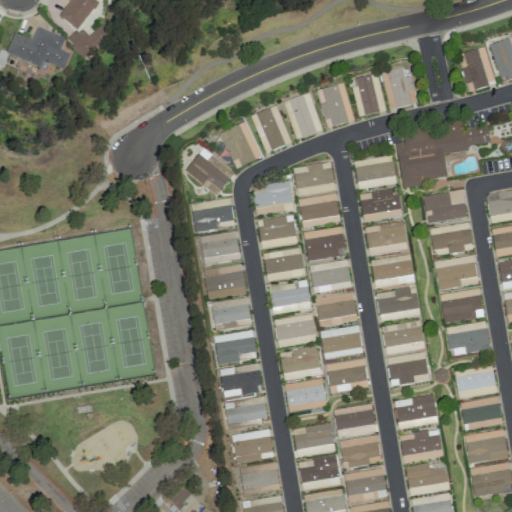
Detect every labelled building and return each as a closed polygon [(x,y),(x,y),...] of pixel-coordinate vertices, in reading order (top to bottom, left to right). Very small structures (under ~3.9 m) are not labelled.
[(67,0),(69,1),(58,17),(77,30),(96,1),(94,0),(67,0)] [(80,28),(66,40),(82,58),(108,35),(99,26),(87,36),(80,28)] [(65,38),(36,27),(31,41),(13,34),(5,55),(40,69),(42,62),(62,70),(69,54),(60,50),(65,38)] [(500,82),(511,77),(511,37),(488,45),(500,82)] [(458,53),(466,91),(493,86),(485,48),(458,53)] [(410,77),(402,78),(401,68),(381,72),(388,109),(415,104),(410,77)] [(384,111),(376,74),(354,78),(356,86),(351,88),(357,117),(384,111)] [(353,121),(342,83),(314,91),(325,128),(353,121)] [(321,131),(308,93),(282,102),(295,140),(321,131)] [(290,143),(275,106),(249,116),(264,153),(290,143)] [(218,133),(233,169),(260,158),(244,122),(218,133)] [(400,187),(446,180),(442,152),(488,145),(485,125),(461,129),(460,124),(393,134),(400,187)] [(183,174),(217,196),(233,171),(199,149),(183,174)] [(357,190),(395,183),(390,155),(352,162),(357,190)] [(292,167),(295,196),(333,191),(330,163),(292,167)] [(251,186),(254,215),(291,210),(288,182),(251,186)] [(361,221),(400,217),(397,190),(359,194),(361,221)] [(489,223),(511,220),(511,190),(485,194),(489,223)] [(425,222),(465,219),(462,192),(422,195),(425,222)] [(301,228),(339,221),(334,193),(296,200),(301,228)] [(234,226),(228,198),(189,205),(194,233),(234,226)] [(259,248),(295,245),(292,216),(257,219),(259,248)] [(405,251),(402,222),(364,226),(367,254),(405,251)] [(471,251),(467,223),(429,228),(432,255),(471,251)] [(511,225),(490,229),(495,257),(511,253),(511,225)] [(302,232),(306,261),(338,257),(337,249),(343,249),(340,227),(302,232)] [(238,260),(234,232),(198,237),(202,265),(238,260)] [(261,254),(266,282),(304,275),(299,247),(261,254)] [(369,261),(374,288),(413,282),(408,254),(369,261)] [(433,261),(436,289),(476,285),(473,256),(433,261)] [(502,290),(511,287),(511,259),(496,263),(502,290)] [(308,266),(312,293),(350,287),(345,260),(308,266)] [(244,295),(240,265),(202,270),(206,299),(244,295)] [(294,282),(295,283),(268,286),(271,314),(309,309),(306,281),(294,282)] [(414,287),(374,293),(379,321),(418,315),(414,287)] [(443,323),(482,317),(477,288),(438,295),(443,323)] [(511,321),(511,291),(502,293),(506,322),(511,321)] [(355,322),(352,293),(314,297),(317,325),(355,322)] [(214,331),(250,325),(245,297),(209,304),(214,331)] [(276,347),(314,343),(311,315),(273,319),(276,347)] [(382,325),(385,354),(422,350),(419,321),(382,325)] [(488,350),(484,321),(444,328),(449,356),(488,350)] [(360,354),(358,326),(319,330),(322,358),(360,354)] [(213,335),(216,364),(254,360),(251,331),(213,335)] [(320,374),(315,346),(278,353),(283,381),(320,374)] [(398,385),(428,380),(422,351),(384,359),(388,379),(397,377),(398,385)] [(325,363),(328,392),(366,389),(363,360),(325,363)] [(495,393),(491,364),(453,370),(457,399),(495,393)] [(218,369),(221,397),(259,393),(256,365),(218,369)] [(324,407),(321,379),(283,384),(286,411),(324,407)] [(396,428),(435,423),(432,395),(393,400),(396,428)] [(463,431),(501,423),(495,396),(458,403),(463,431)] [(265,418),(263,397),(224,402),(226,425),(256,421),(256,419),(265,418)] [(375,431),(370,404),(332,410),(337,438),(375,431)] [(295,457),(333,452),(330,424),(291,428),(295,457)] [(230,435),(235,464),(272,458),(267,429),(230,435)] [(441,457),(437,429),(398,435),(402,463),(441,457)] [(467,464),(506,458),(501,429),(463,436),(467,464)] [(379,464),(376,436),(339,440),(341,468),(379,464)] [(297,460),(300,489),(338,485),(335,457),(297,460)] [(468,469),(473,498),(511,491),(511,489),(507,462),(468,469)] [(241,491),(256,489),(257,492),(277,490),(274,463),(238,467),(241,491)] [(446,491),(444,467),(428,469),(427,464),(404,466),(408,495),(446,491)] [(343,473),(347,503),(385,498),(381,469),(343,473)] [(168,499),(176,508),(190,496),(182,486),(168,499)] [(303,494),(304,511),(343,511),(341,490),(303,494)] [(411,511),(450,511),(448,494),(410,498),(411,511)] [(281,511),(278,495),(240,502),(242,511),(281,511)] [(349,511),(388,511),(386,501),(349,507),(349,511)] [(175,511),(177,511),(172,505),(168,508),(163,502),(155,509),(157,511),(175,511)]
